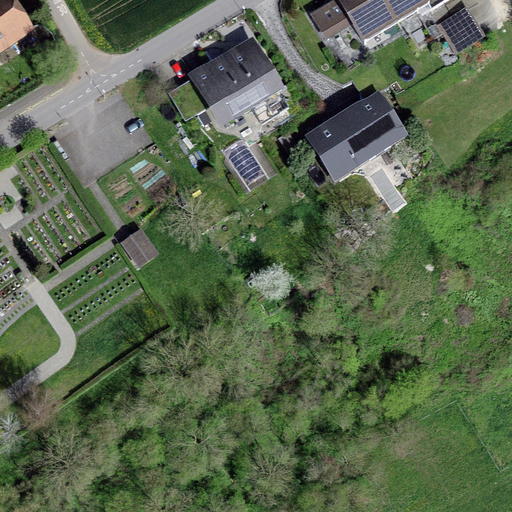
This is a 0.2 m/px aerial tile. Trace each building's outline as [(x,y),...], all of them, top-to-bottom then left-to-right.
[(0,0),(0,44),(3,48),(29,31),(8,0),(0,0)] [(337,0),(340,3),(314,18),(324,35),(350,19),(360,38),(378,27),(381,31),(426,4),(430,11),(448,0),(337,0)] [(465,11),(440,26),(456,54),(482,38),(465,11)] [(194,81),(211,108),(217,104),(227,121),(250,107),(261,125),(288,109),(253,50),(232,63),(229,60),(194,81)] [(376,101),(313,142),(336,178),(399,137),(376,101)] [(140,234),(123,245),(139,268),(156,257),(140,234)]
